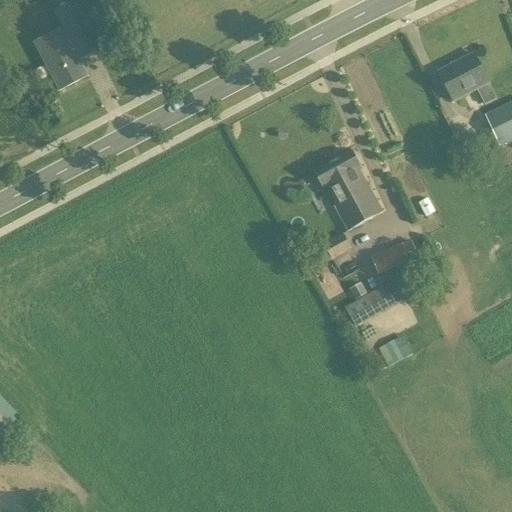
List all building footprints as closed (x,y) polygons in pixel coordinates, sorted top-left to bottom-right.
[(67,5),(53,13),(61,28),(33,43),(59,92),(88,77),(72,45),(84,39),(67,5)] [(454,100),(475,89),(484,106),(497,99),(488,82),(489,82),(474,54),(439,72),(454,100)] [(499,148),(511,141),(511,102),(484,116),(499,148)] [(323,188),(325,187),(349,232),(383,213),(358,168),(360,168),(352,152),(315,173),(323,188)] [(323,245),(332,260),(351,249),(343,234),(323,245)] [(371,258),(378,276),(417,260),(410,242),(371,258)] [(352,300),(364,294),(359,283),(347,289),(352,300)] [(366,296),(345,308),(356,328),(377,315),(366,296)] [(387,367),(412,354),(402,335),(377,348),(387,367)] [(0,436),(10,425),(0,415),(0,436)]
